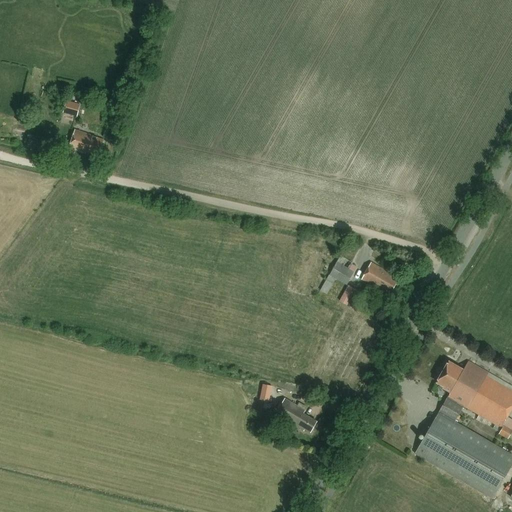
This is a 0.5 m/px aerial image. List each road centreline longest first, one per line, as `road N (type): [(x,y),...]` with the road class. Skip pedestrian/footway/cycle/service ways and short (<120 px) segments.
road 1 (residential): [(449,258),(0,153)]
road 2 (tertiary): [(304,511),(449,258)]
road 3 (tertiary): [(449,258),(511,149)]
